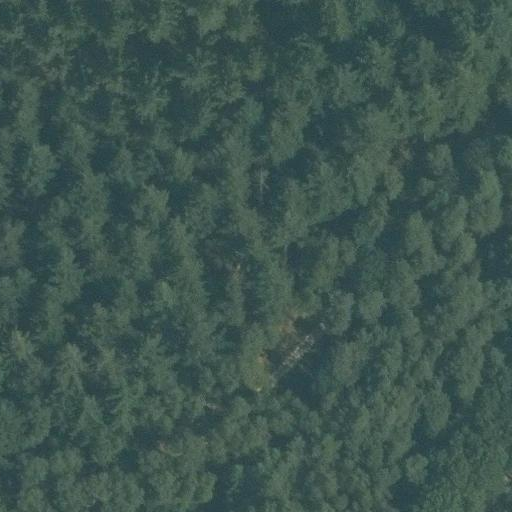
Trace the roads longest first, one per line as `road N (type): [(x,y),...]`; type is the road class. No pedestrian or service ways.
road 1 (track): [(47,511),(214,429),(511,107)]
road 2 (track): [(433,511),(511,378)]
